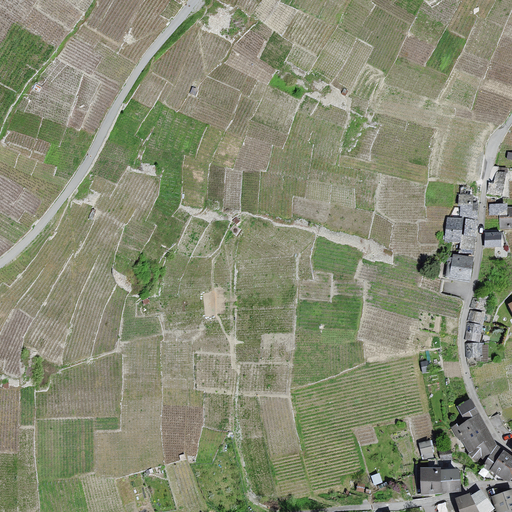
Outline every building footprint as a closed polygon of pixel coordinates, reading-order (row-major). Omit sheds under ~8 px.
[(502,172),(498,172),(496,184),(490,183),(489,193),(502,194),(505,173),(502,172)] [(472,205),(473,196),(460,195),(460,205),(462,206),(461,219),(477,220),(478,205),(472,205)] [(491,204),(491,214),(501,214),(502,227),(511,227),(511,208),(507,208),(507,204),(491,204)] [(477,222),(468,221),(466,237),(462,236),(464,222),(464,220),(449,218),(447,240),(457,241),(462,241),(460,253),(474,254),(474,252),(476,238),(476,234),(477,222)] [(502,235),(487,234),(486,246),(502,247),(502,235)] [(472,258),(455,256),(454,259),(449,258),(447,277),(469,280),(472,258)] [(487,300),(473,297),(472,307),(486,309),(487,300)] [(484,314),(470,310),(468,320),(482,323),(484,314)] [(481,333),(482,325),(468,323),(467,330),(465,339),(479,341),(481,333)] [(483,356),(483,343),(467,344),(467,356),(483,356)] [(430,371),(428,361),(421,362),(423,372),(430,371)] [(478,461),(481,457),(486,461),(483,466),(491,470),(493,472),(509,480),(511,477),(511,475),(511,457),(504,451),(497,445),(492,436),(487,428),(478,414),(471,399),(458,406),(467,422),(459,427),(457,424),(452,427),(463,442),(469,452),(478,461)] [(434,439),(420,439),(421,455),(434,455),(434,439)] [(460,489),(459,470),(440,470),(440,468),(422,468),(422,494),(441,492),(460,489)] [(493,511),(492,509),(494,508),(481,490),(475,494),(470,497),(469,494),(457,498),(461,510),(461,511),(493,511)] [(511,490),(493,497),(498,511),(511,507),(511,490)]
